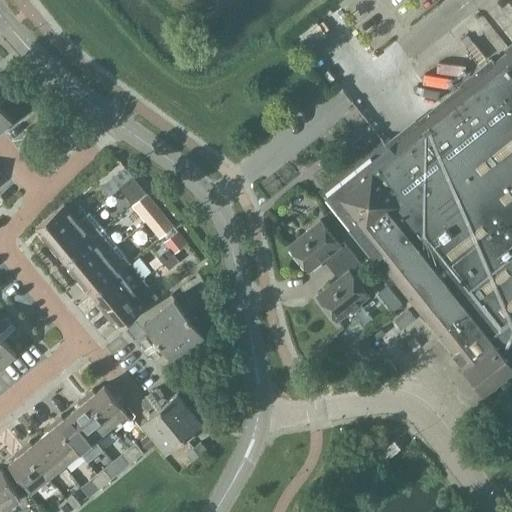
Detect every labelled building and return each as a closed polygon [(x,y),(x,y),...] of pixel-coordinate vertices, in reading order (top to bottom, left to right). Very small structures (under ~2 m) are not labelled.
[(502,0),(491,12),(511,32),(511,2),(509,0),(502,0)] [(430,43),(431,54),(460,53),(459,42),(430,43)] [(358,162),(323,190),(484,392),(485,392),(511,369),(511,53),(509,50),(507,52),(494,62),(493,63),(492,64),(498,71),(394,153),(388,146),(387,147),(384,143),(383,142),(369,153),(366,149),(355,159),(358,162)] [(436,58),(435,67),(453,68),(453,58),(436,58)] [(420,83),(410,84),(411,92),(445,91),(445,71),(420,72),(420,83)] [(0,129),(13,119),(0,103),(5,99),(10,106),(15,102),(16,97),(10,91),(4,84),(0,83),(0,93),(1,94),(0,94),(0,129)] [(133,176),(124,183),(139,200),(140,199),(147,193),(133,176)] [(114,181),(103,189),(109,196),(119,188),(119,187),(114,181)] [(147,193),(140,199),(154,216),(161,210),(147,193)] [(113,234),(138,215),(128,202),(103,221),(113,234)] [(65,205),(36,228),(51,245),(79,222),(78,221),(65,205)] [(161,210),(154,216),(167,232),(174,226),(161,210)] [(79,222),(51,245),(64,262),(103,230),(89,213),(78,221),(79,222)] [(323,259),(330,268),(352,251),(343,240),(339,244),(320,220),(289,245),(309,270),(323,259)] [(345,231),(337,221),(330,226),(339,236),(345,231)] [(103,230),(64,262),(78,278),(117,246),(103,230)] [(178,231),(164,242),(168,247),(173,254),(187,242),(178,231)] [(117,246),(78,278),(91,295),(131,263),(117,246)] [(168,247),(158,256),(164,262),(174,254),(173,254),(168,247)] [(361,262),(352,251),(330,268),(338,278),(316,295),(337,321),(351,310),(353,313),(361,307),(359,304),(368,296),(349,272),(360,263),(361,262)] [(174,254),(164,262),(169,269),(180,261),(174,254)] [(157,257),(150,262),(156,268),(162,263),(157,257)] [(361,262),(360,263),(364,268),(370,262),(367,258),(361,262)] [(131,263),(91,295),(105,312),(144,280),(145,279),(132,262),(131,263)] [(144,280),(105,312),(119,328),(119,329),(122,327),(158,297),(146,282),(144,280)] [(388,284),(378,293),(393,311),(403,303),(388,284)] [(210,301),(208,292),(199,294),(201,302),(210,301)] [(141,340),(141,345),(146,352),(189,316),(174,297),(143,323),(156,339),(151,343),(146,336),(141,340)] [(201,302),(203,311),(211,309),(210,301),(201,302)] [(401,329),(415,317),(408,309),(394,321),(401,329)] [(189,316),(146,352),(152,358),(157,358),(161,355),(156,348),(161,344),(174,360),(205,334),(189,316)] [(0,336),(14,325),(8,318),(4,318),(0,320),(0,322),(5,328),(0,331),(0,336)] [(14,325),(0,336),(0,367),(17,353),(4,338),(9,333),(15,340),(19,336),(20,331),(14,325)] [(377,339),(384,333),(381,329),(374,335),(377,339)] [(368,343),(356,352),(369,368),(380,359),(368,343)] [(93,390),(86,396),(111,427),(119,420),(124,425),(130,420),(126,414),(127,413),(105,386),(95,393),(93,390)] [(156,389),(149,394),(185,437),(203,422),(178,391),(162,404),(158,399),(164,394),(161,389),(156,389)] [(157,409),(141,422),(166,453),(185,437),(149,394),(142,400),(142,405),(146,409),(152,403),(157,409)] [(81,405),(73,412),(95,440),(111,427),(86,396),(79,402),(81,405)] [(80,452),(95,440),(73,412),(64,420),(61,416),(54,421),(80,452)] [(64,465),(80,452),(54,421),(46,428),(49,432),(42,438),(64,465)] [(146,436),(140,441),(147,450),(153,445),(146,436)] [(48,478),(64,465),(42,438),(32,445),(30,442),(23,447),(48,478)] [(395,440),(376,456),(383,463),(401,448),(395,440)] [(135,442),(129,448),(137,458),(144,452),(137,444),(135,442)] [(199,456),(206,450),(199,442),(192,448),(199,456)] [(32,491),(48,478),(23,447),(15,454),(17,458),(9,464),(32,491)] [(129,448),(122,453),(130,463),(137,458),(129,448)] [(192,448),(185,454),(192,461),(199,456),(192,448)] [(0,506),(2,510),(20,500),(2,468),(0,469),(0,506)] [(104,468),(97,474),(105,484),(112,478),(104,468)] [(97,474),(90,479),(99,489),(105,484),(97,474)] [(73,495),(66,501),(74,510),(81,505),(73,495)] [(66,501),(59,506),(63,511),(71,511),(74,510),(66,501)]
